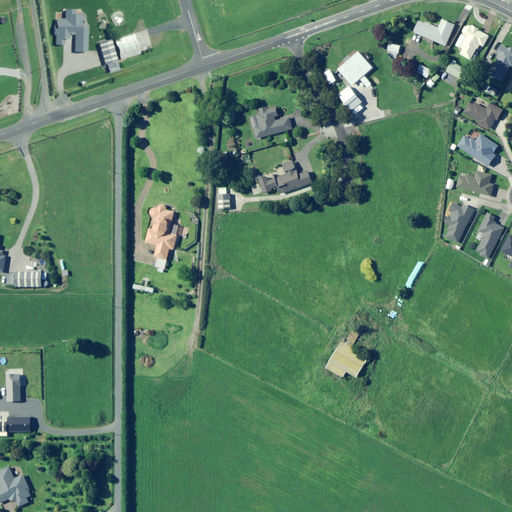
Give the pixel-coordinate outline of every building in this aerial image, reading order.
[(56,19),(55,26),(53,25),(52,35),(55,35),(55,45),(64,45),(64,40),(69,40),(69,35),(74,35),(74,52),(87,52),(87,27),(81,27),(81,15),(75,15),(75,10),(64,10),(64,19),(56,19)] [(433,45),(435,41),(447,46),(456,25),(443,20),(440,28),(426,22),(425,24),(420,21),(415,33),(429,39),(428,43),(433,45)] [(485,47),(490,36),(479,30),(480,29),(473,25),(467,26),(467,27),(466,27),(465,27),(465,28),(464,29),(464,30),(464,31),(463,31),(464,32),(464,33),(457,46),(464,49),(461,54),(471,60),(477,49),(479,50),(481,45),(485,47)] [(113,40),(100,43),(106,63),(119,60),(113,40)] [(390,43),(388,54),(392,55),(391,57),(398,59),(401,46),(390,43)] [(498,53),(500,53),(497,59),(498,59),(490,76),(502,82),(510,66),(511,66),(511,50),(502,45),(498,53)] [(374,68),(368,61),(371,59),(367,54),(364,56),(360,52),(354,51),(339,64),(339,70),(353,86),(374,68)] [(468,70),(453,62),(447,72),(463,80),(468,70)] [(432,71),(422,65),(418,72),(428,78),(432,71)] [(440,77),(437,74),(432,79),(436,82),(440,77)] [(498,87),(490,83),(486,91),(494,95),(498,87)] [(350,88),(338,98),(351,114),(363,104),(350,88)] [(478,123),(491,130),(494,125),(495,126),(499,119),(502,120),(506,111),(490,103),(487,109),(477,104),(475,108),(472,106),(467,115),(479,121),(478,123)] [(261,114),(249,117),(251,128),(254,128),(257,139),(294,129),(290,114),(280,117),(277,107),(269,109),(268,107),(260,109),(261,114)] [(482,134),(477,141),(472,137),(471,139),(465,135),(458,146),(489,167),(497,155),(494,154),(499,146),(482,134)] [(268,176),(259,179),(264,194),(279,189),(281,194),(314,183),(310,170),(299,174),(294,161),(284,164),(287,174),(269,180),(268,176)] [(493,175),(478,171),(477,177),(468,174),(467,177),(461,175),(458,187),(492,197),(495,184),(491,183),(493,175)] [(231,209),(230,194),(217,196),(219,210),(231,209)] [(463,207),(456,203),(454,202),(449,211),(452,212),(446,223),(451,226),(446,237),(458,243),(475,210),(464,205),(463,207)] [(167,210),(167,209),(167,208),(167,207),(167,206),(166,206),(166,205),(165,205),(165,204),(164,204),(163,204),(162,204),(161,205),(160,205),(160,206),(159,206),(159,207),(158,207),(157,207),(156,208),(155,208),(154,208),(153,209),(152,210),(152,211),(151,212),(151,213),(151,214),(151,215),(152,216),(152,217),(153,218),(154,219),(155,219),(152,229),(150,228),(146,243),(158,246),(155,257),(158,258),(156,267),(166,269),(171,249),(175,250),(179,236),(170,233),(176,212),(167,210)] [(497,218),(488,213),(477,236),(483,239),(478,251),(482,253),(481,255),(491,260),(505,228),(495,223),(497,218)] [(511,235),(502,252),(506,254),(504,258),(511,262),(511,263),(510,267),(511,267),(511,235)] [(41,271),(17,271),(17,287),(41,287),(41,271)] [(154,293),(155,289),(146,287),(148,281),(144,280),(143,286),(135,284),(134,288),(154,293)] [(368,357),(342,343),(328,369),(344,378),(348,372),(357,377),(368,357)] [(20,401),(19,374),(6,375),(7,402),(20,401)] [(30,417),(8,418),(8,432),(30,432),(30,417)] [(10,467),(0,471),(0,487),(0,488),(0,503),(9,500),(16,497),(19,506),(28,503),(26,498),(31,496),(23,475),(14,478),(10,467)]
